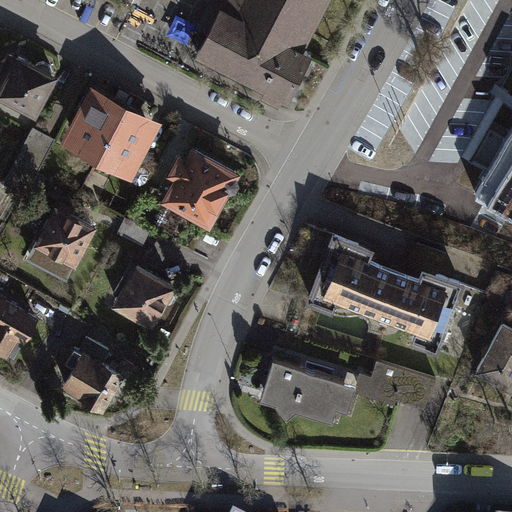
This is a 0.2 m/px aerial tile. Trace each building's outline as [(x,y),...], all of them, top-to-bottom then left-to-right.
[(209,0),(197,26),(205,30),(195,52),(265,86),(261,94),(279,102),(282,97),(288,99),(312,49),(302,44),(324,0),(209,0)] [(10,41),(0,61),(0,82),(39,102),(57,65),(10,41)] [(511,66),(462,163),(486,176),(478,192),(511,209),(511,66)] [(97,74),(67,131),(134,166),(164,108),(144,98),(116,84),(97,74)] [(36,120),(10,174),(27,183),(53,128),(36,120)] [(196,140),(165,189),(208,217),(240,168),(196,140)] [(98,224),(54,203),(26,262),(69,283),(98,224)] [(376,244),(334,228),(307,299),(333,309),(337,298),(417,328),(413,339),(439,348),(465,279),(425,264),(422,274),(372,255),(376,244)] [(178,281),(139,260),(116,300),(156,322),(178,281)] [(0,285),(0,343),(10,349),(20,332),(29,337),(44,311),(0,285)] [(511,321),(504,317),(476,366),(511,385),(511,321)] [(64,384),(96,401),(116,364),(77,343),(68,359),(75,363),(64,384)] [(357,383),(275,357),(262,397),(278,401),(288,415),(295,407),(334,419),(339,404),(349,407),(355,388),(357,383)] [(361,369),(357,383),(355,388),(398,401),(399,396),(427,405),(436,377),(378,359),(374,373),(361,369)]
